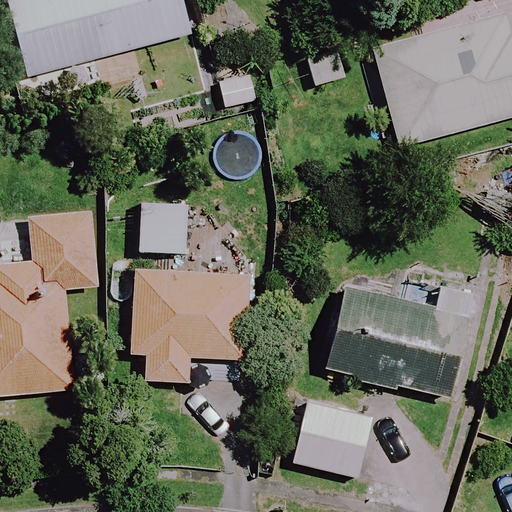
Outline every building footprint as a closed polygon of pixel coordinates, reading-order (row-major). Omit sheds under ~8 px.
[(189,38),(178,0),(2,0),(24,81),(189,38)] [(511,38),(509,39),(503,18),(370,52),(396,151),(511,120),(511,38)] [(185,258),(187,209),(140,207),(138,256),(185,258)] [(0,398),(63,399),(65,293),(91,293),(92,215),(30,214),(29,265),(0,264),(0,398)] [(246,280),(133,276),(130,360),(143,360),(142,387),(186,388),(187,362),(243,364),(246,280)] [(471,296),(435,289),(432,308),(342,291),(325,379),(450,403),(471,296)] [(374,421),(303,406),(290,466),(360,482),(374,421)]
